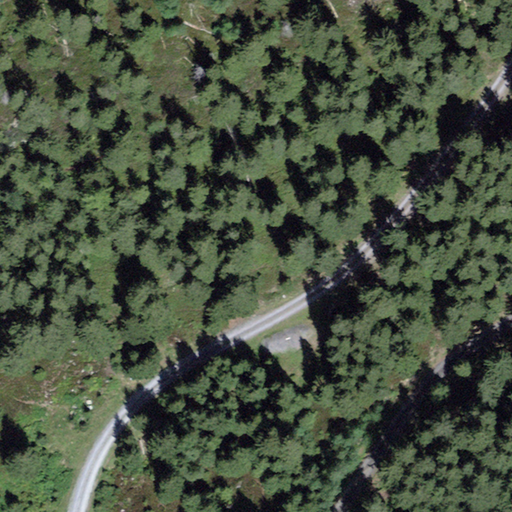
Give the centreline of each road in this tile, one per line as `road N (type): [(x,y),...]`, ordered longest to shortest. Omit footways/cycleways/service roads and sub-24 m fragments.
road 1 (track): [(77,511),(105,437),(161,381),(294,307),(393,229),(511,70)]
road 2 (track): [(511,322),(399,414),(333,511)]
